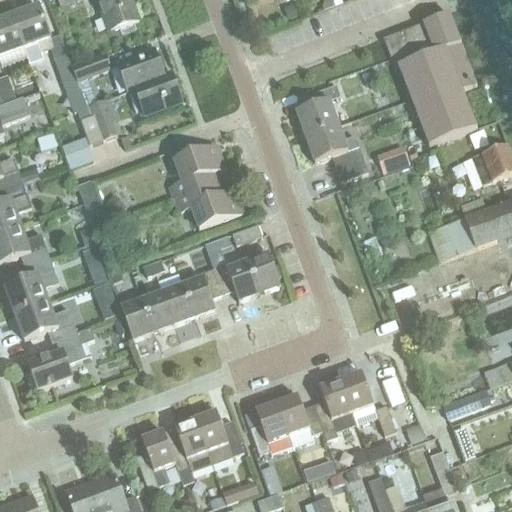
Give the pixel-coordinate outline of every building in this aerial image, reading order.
[(57,0),(61,10),(88,0),(57,0)] [(94,0),(108,37),(137,26),(127,0),(94,0)] [(53,52),(39,12),(12,22),(27,61),(29,65),(43,60),(41,57),(53,52)] [(400,73),(431,152),(477,134),(462,95),(476,89),(449,19),(384,44),(396,75),(400,73)] [(0,65),(2,71),(27,61),(12,22),(0,26),(0,65)] [(127,98),(136,95),(165,84),(155,57),(117,71),(127,98)] [(55,64),(64,88),(76,83),(67,59),(55,64)] [(106,61),(81,70),(72,73),(77,87),(111,74),(106,61)] [(8,81),(0,84),(0,96),(5,109),(16,105),(8,81)] [(165,84),(136,95),(146,122),(184,109),(174,81),(165,84)] [(297,118),(307,143),(339,131),(330,106),(341,102),(337,90),(310,100),(315,111),(297,118)] [(0,140),(4,139),(2,131),(30,121),(23,103),(16,105),(5,109),(0,111),(0,140)] [(89,122),(81,125),(90,150),(104,145),(122,138),(110,103),(86,112),(89,122)] [(339,131),(307,143),(316,168),(333,162),(337,174),(364,164),(355,140),(344,144),(339,131)] [(384,157),(389,171),(414,163),(410,149),(384,157)] [(473,164),(476,173),(483,192),(511,181),(511,160),(508,151),(473,164)] [(171,194),(176,206),(220,191),(215,179),(226,176),(218,153),(176,168),(184,189),(171,194)] [(157,181),(169,176),(163,163),(152,168),(157,181)] [(0,196),(23,189),(40,183),(36,171),(19,178),(14,164),(0,169),(0,196)] [(94,229),(107,226),(98,184),(84,187),(94,229)] [(0,209),(0,240),(22,233),(17,220),(32,214),(23,189),(0,196),(0,203),(2,208),(0,209)] [(220,191),(176,206),(180,219),(193,214),(200,236),(242,221),(234,199),(224,202),(220,191)] [(117,215),(130,206),(121,192),(108,201),(117,215)] [(429,237),(441,268),(511,240),(511,206),(486,216),(481,204),(461,212),(465,224),(429,237)] [(233,240),(237,252),(263,242),(258,230),(233,240)] [(0,269),(21,262),(25,273),(50,264),(41,238),(26,244),(22,233),(0,240),(0,269)] [(269,259),(249,267),(261,300),(281,293),(269,259)] [(6,292),(16,320),(49,308),(44,295),(59,289),(50,264),(25,273),(29,284),(6,292)] [(161,266),(153,269),(157,280),(165,277),(161,266)] [(226,271),(215,275),(224,301),(236,297),(240,308),(261,300),(249,267),(228,275),(226,271)] [(157,280),(153,269),(144,272),(148,284),(157,280)] [(204,283),(184,291),(196,324),(218,316),(214,305),(224,301),(215,275),(203,280),(204,283)] [(109,281),(113,290),(124,286),(120,277),(109,281)] [(184,291),(163,298),(175,332),(196,324),(184,291)] [(163,298),(143,306),(155,339),(175,332),(163,298)] [(155,339),(143,306),(121,313),(133,347),(155,339)] [(49,339),(52,349),(77,340),(68,315),(53,320),(49,308),(16,320),(26,347),(49,339)] [(77,340),(52,349),(56,360),(30,369),(40,397),(73,385),(68,371),(91,363),(86,349),(94,346),(90,335),(77,340)] [(511,365),(485,376),(491,393),(503,388),(511,384),(511,365)] [(357,430),(378,423),(375,416),(376,415),(362,378),(341,386),(357,430)] [(325,407),(314,411),(324,438),(327,446),(338,442),(336,437),(356,430),(356,431),(357,430),(341,386),(320,394),(325,407)] [(485,395),(442,411),(447,425),(490,409),(485,395)] [(298,402),(277,410),(289,442),(292,452),(313,444),(312,442),(324,438),(314,411),(303,415),(298,402)] [(289,442),(277,410),(256,417),(261,431),(250,435),(260,461),(271,457),(272,460),(292,452),(289,442)] [(375,416),(378,423),(385,442),(397,438),(387,411),(376,415),(375,416)] [(217,418),(197,426),(209,459),(208,459),(211,468),(212,471),(245,459),(233,428),(222,432),(217,418)] [(424,422),(409,428),(415,444),(430,438),(424,422)] [(190,476),(211,468),(208,459),(209,459),(197,426),(175,434),(180,447),(169,451),(176,471),(178,477),(189,473),(190,476)] [(456,430),(470,460),(481,455),(467,426),(456,430)] [(176,471),(169,451),(164,438),(143,446),(148,459),(136,463),(149,498),(160,493),(160,491),(170,487),(166,474),(176,471)] [(393,457),(389,448),(381,451),(384,460),(385,462),(393,459),(393,457)] [(284,473),(300,473),(300,457),(283,458),(284,473)] [(443,493),(446,500),(458,495),(444,457),(432,461),(443,493)] [(271,479),(281,476),(278,462),(267,464),(271,479)] [(332,477),(338,492),(354,486),(348,471),(332,477)] [(116,480),(91,489),(99,511),(139,511),(136,502),(125,506),(116,480)] [(407,511),(396,480),(382,485),(392,511),(407,511)] [(237,504),(261,495),(256,482),(232,490),(237,504)] [(379,511),(392,511),(382,485),(381,482),(370,486),(379,511)] [(99,511),(91,489),(66,498),(71,511),(99,511)] [(443,493),(423,500),(425,506),(427,511),(456,511),(455,509),(450,511),(446,500),(443,493)] [(216,511),(231,507),(228,496),(212,500),(216,511)] [(258,507),(259,511),(282,511),(278,500),(258,507)] [(332,511),(329,501),(317,505),(320,511),(332,511)] [(36,511),(33,502),(8,511),(36,511)]
